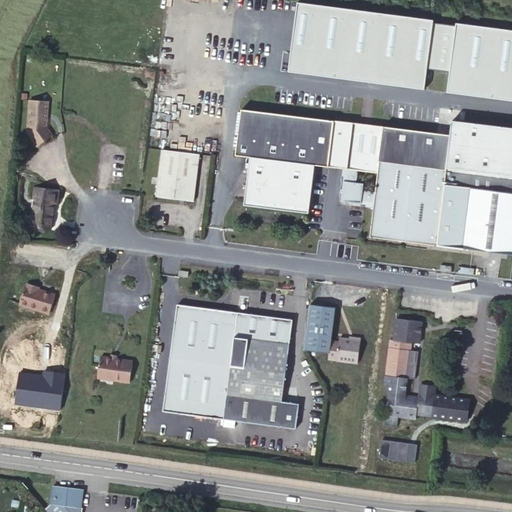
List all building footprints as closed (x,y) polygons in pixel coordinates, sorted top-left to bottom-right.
[(287,72),(423,87),(425,67),(448,70),(445,92),(511,99),(511,27),(294,3),(287,72)] [(162,150),(189,153),(197,92),(169,88),(162,150)] [(47,127),(48,102),(30,100),(27,132),(37,146),(53,135),(47,127)] [(328,167),(334,120),(242,108),(236,154),(328,167)] [(363,171),(369,125),(334,120),(328,167),(343,168),(363,171)] [(375,191),(373,208),(370,236),(437,245),(511,254),(511,177),(446,170),(451,135),(369,125),(363,171),(362,183),(364,183),(361,206),(364,207),(366,190),(375,191)] [(200,154),(189,153),(162,150),(156,197),(194,201),(200,154)] [(363,171),(343,168),(340,191),(342,194),(341,201),(348,202),(350,205),(359,206),(362,183),(363,171)] [(37,188),(36,197),(32,224),(51,226),(54,203),(57,203),(59,191),(37,188)] [(364,207),(373,208),(375,191),(366,190),(364,207)] [(55,294),(38,289),(35,288),(36,286),(27,283),(26,286),(25,285),(19,305),(50,314),(55,294)] [(335,307),(310,304),(304,350),(329,353),(331,343),(335,307)] [(224,419),(238,312),(227,311),(177,305),(164,411),(224,419)] [(282,401),(293,320),(238,312),(224,419),(288,428),(291,402),(282,401)] [(396,318),(393,340),(419,343),(422,322),(396,318)] [(361,338),(353,337),(353,342),(349,341),(339,340),(339,344),(331,343),(329,353),(328,359),(358,363),(361,338)] [(407,378),(409,362),(411,343),(390,340),(384,384),(389,385),(386,415),(416,419),(416,414),(425,415),(427,394),(419,393),(418,397),(405,396),(407,378)] [(117,359),(101,357),(98,377),(130,382),(133,361),(117,359)] [(420,384),(419,393),(427,394),(425,415),(467,421),(469,399),(434,395),(435,386),(420,384)] [(288,428),(296,429),(299,403),(291,402),(288,428)] [(78,489),(53,486),(50,504),(81,508),(82,496),(77,495),(78,489)]
